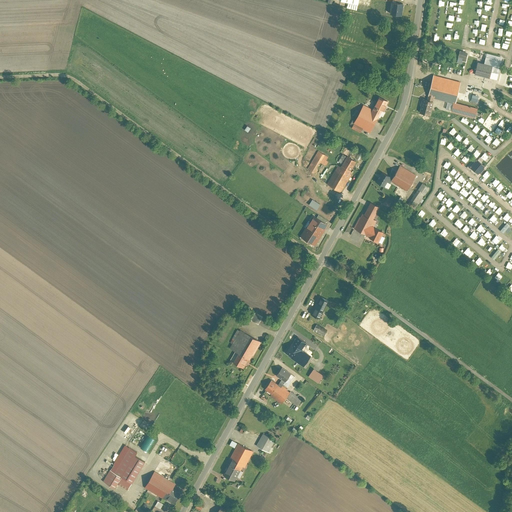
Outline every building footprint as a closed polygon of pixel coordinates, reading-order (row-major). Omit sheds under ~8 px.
[(401,15),(403,3),(391,1),(389,13),(401,15)] [(468,52),(460,50),(458,56),(466,58),(468,52)] [(491,71),(498,73),(501,61),(486,57),(484,63),(477,61),(475,74),(490,78),(491,71)] [(461,82),(434,75),(427,100),(423,98),(419,112),(429,115),(433,98),(447,101),(445,109),(475,117),(478,108),(455,103),(461,82)] [(363,128),(369,131),(386,100),(379,97),(372,109),(364,104),(351,127),(360,132),(363,128)] [(453,127),(449,132),(453,136),(458,131),(453,127)] [(489,135),(485,139),(489,143),(493,138),(489,135)] [(496,146),(500,141),(497,138),(492,142),(496,146)] [(447,146),(451,150),(455,145),(451,141),(447,146)] [(454,153),(458,156),(462,151),(458,148),(454,153)] [(326,160),(328,157),(318,151),(308,168),(314,172),(321,161),(326,165),(328,161),(326,160)] [(327,184),(341,192),(352,172),(349,170),(355,161),(346,156),(341,165),(339,164),(327,184)] [(416,175),(400,166),(391,182),(408,191),(416,175)] [(375,182),(384,187),(387,182),(389,183),(393,177),(381,171),(375,182)] [(448,174),(444,179),(449,183),(453,178),(448,174)] [(422,182),(411,200),(412,200),(410,205),(416,209),(429,187),(422,182)] [(477,195),(481,191),(476,187),(472,192),(477,195)] [(321,204),(312,199),(309,204),(317,209),(321,204)] [(495,209),(498,206),(491,201),(489,204),(495,209)] [(369,202),(363,214),(361,213),(353,228),(368,236),(368,237),(378,242),(383,232),(373,227),(376,221),(372,219),(379,207),(369,202)] [(490,218),(494,222),(498,217),(494,213),(490,218)] [(300,237),(315,246),(329,224),(314,214),(300,237)] [(511,218),(506,214),(503,218),(510,223),(511,219),(511,218)] [(500,230),(503,232),(509,225),(506,222),(500,230)] [(468,256),(472,251),(468,247),(463,252),(468,256)] [(496,251),(493,254),(499,259),(502,255),(496,251)] [(319,319),(328,300),(321,296),(312,314),(319,319)] [(250,320),(258,323),(262,317),(254,313),(250,320)] [(327,329),(317,324),(314,330),(324,335),(327,329)] [(250,360),(261,341),(240,329),(229,348),(237,353),(232,362),(242,368),(248,359),(250,360)] [(310,355),(302,349),(306,342),(296,335),(285,353),(291,357),(291,358),(303,366),(310,355)] [(287,386),(294,376),(281,367),(276,375),(281,379),(278,384),(271,380),(265,389),(271,393),(270,395),(281,404),(289,392),(286,389),(287,388),(283,385),(284,384),(287,386)] [(324,375),(313,368),(308,376),(319,383),(324,375)] [(162,392),(173,377),(170,375),(159,390),(162,392)] [(265,393),(261,396),(266,402),(270,399),(265,393)] [(274,440),(263,434),(257,444),(269,451),(274,440)] [(245,466),(253,451),(239,443),(222,474),(234,481),(242,465),(245,466)] [(144,461),(134,455),(136,451),(129,447),(113,471),(131,482),(144,461)] [(110,469),(103,480),(114,487),(117,483),(127,489),(131,482),(110,469)] [(176,483),(155,471),(145,487),(166,500),(176,483)] [(160,508),(163,503),(158,500),(155,505),(160,508)]
